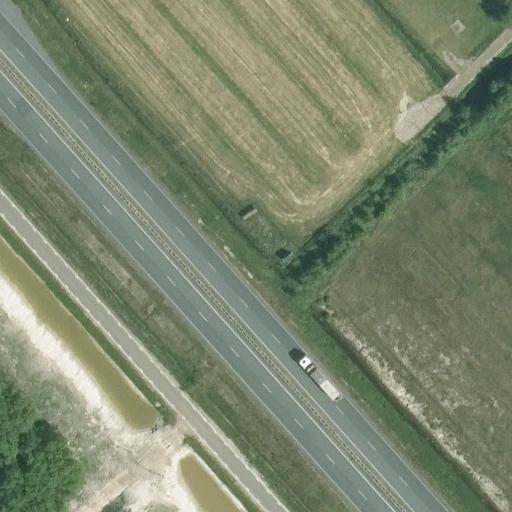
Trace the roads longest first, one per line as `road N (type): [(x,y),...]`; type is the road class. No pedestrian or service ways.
road 1 (trunk): [(428,511),(0,32)]
road 2 (trunk): [(0,93),(374,511)]
road 3 (unclassified): [(275,511),(0,203)]
